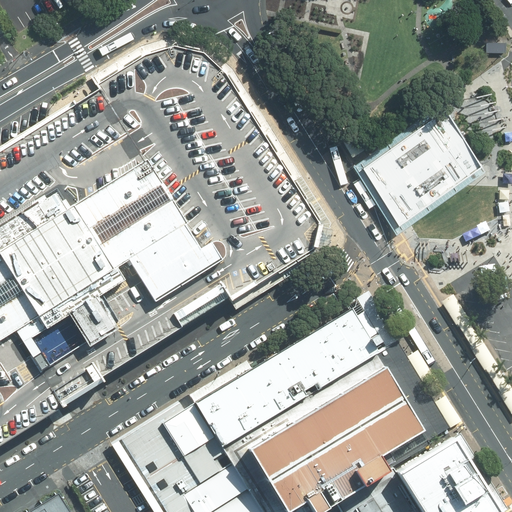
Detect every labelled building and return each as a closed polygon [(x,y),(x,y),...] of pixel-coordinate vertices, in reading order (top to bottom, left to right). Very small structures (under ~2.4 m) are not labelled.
[(0,55),(14,46),(0,23),(0,55)] [(0,447),(66,407),(77,400),(92,391),(118,375),(114,370),(200,315),(233,294),(235,299),(247,291),(326,243),(330,234),(332,226),(233,68),(210,49),(180,42),(149,52),(97,83),(96,92),(89,96),(82,100),(80,97),(64,107),(0,146),(0,447)] [(485,57),(506,53),(504,42),(483,45),(485,57)] [(496,92),(498,91),(490,79),(462,99),(476,120),(502,101),(496,92)] [(455,112),(452,107),(426,124),(366,165),(384,192),(403,220),(463,179),(489,162),(455,112)] [(511,407),(511,382),(456,293),(444,300),(461,327),(464,325),(476,344),(474,346),(489,371),(492,369),(504,389),(502,391),(511,407)] [(217,451),(387,350),(359,304),(189,405),(195,414),(217,451)] [(434,373),(418,348),(408,355),(423,380),(434,373)] [(444,441),(387,350),(217,451),(254,511),(326,511),(337,506),(388,476),(444,441)] [(463,419),(447,393),(435,400),(451,426),(463,419)] [(254,511),(217,451),(195,414),(125,457),(158,511),(254,511)] [(499,511),(453,436),(444,441),(388,476),(409,511),(499,511)] [(409,511),(388,476),(337,506),(341,511),(409,511)] [(76,511),(62,489),(24,511),(76,511)]
